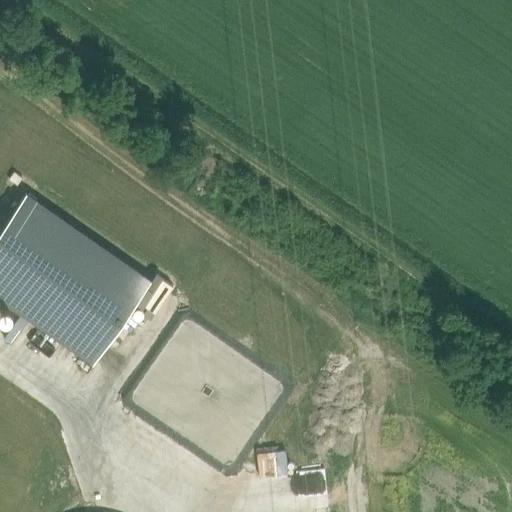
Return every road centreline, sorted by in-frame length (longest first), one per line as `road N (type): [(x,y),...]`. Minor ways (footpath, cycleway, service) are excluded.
road 1 (track): [(41,0),(511,330)]
road 2 (track): [(453,403),(102,154),(0,68)]
